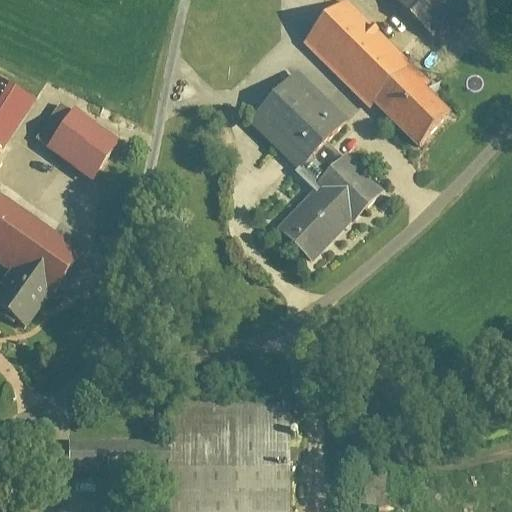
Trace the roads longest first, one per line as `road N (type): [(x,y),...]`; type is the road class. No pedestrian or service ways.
road 1 (residential): [(511,140),(382,265),(313,314),(219,359),(90,380)]
road 2 (unclassified): [(90,380),(179,0)]
